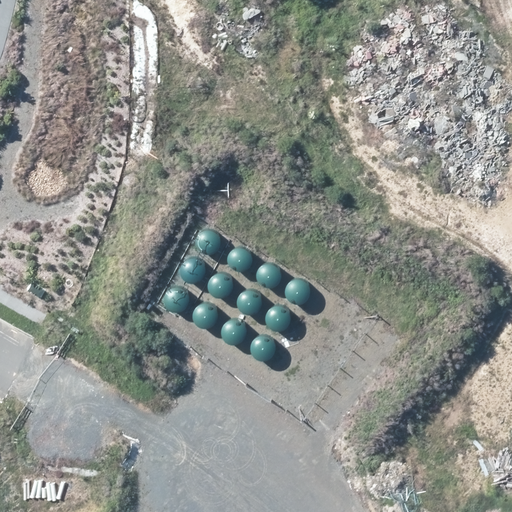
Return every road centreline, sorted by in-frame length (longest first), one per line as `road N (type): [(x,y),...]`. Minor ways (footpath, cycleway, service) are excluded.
road 1 (unknown): [(335,0),(308,138),(190,493)]
road 2 (unknown): [(9,382),(224,511)]
